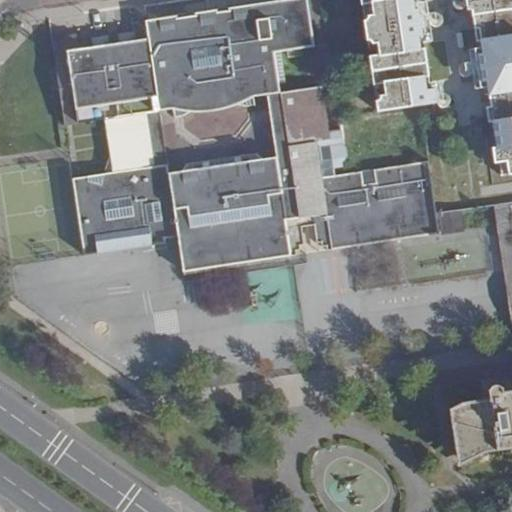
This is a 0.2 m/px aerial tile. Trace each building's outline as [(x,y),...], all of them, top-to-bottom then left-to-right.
[(321,243),(321,248),(326,247),(326,251),(438,234),(437,213),(356,226),(348,173),(336,176),(334,169),(341,168),(340,163),(345,156),(341,131),(329,132),(328,127),(324,127),(322,116),(326,115),(324,102),(323,97),(320,94),(319,93),(316,91),(313,90),(309,89),(280,94),(278,84),(274,54),(280,54),(315,48),(307,0),(286,0),(280,1),(281,6),(268,8),(257,11),(257,14),(254,15),(245,25),(237,26),(236,17),(218,20),(219,28),(211,29),(207,19),(189,15),(155,20),(149,25),(158,36),(159,42),(149,44),(151,58),(138,60),(133,34),(119,35),(121,48),(110,49),(108,37),(92,39),(92,46),(94,46),(95,52),(79,54),(76,36),(63,37),(64,43),(53,44),(65,127),(105,121),(107,136),(113,137),(113,145),(104,174),(87,177),(73,180),(83,251),(83,254),(99,252),(92,215),(152,205),(154,222),(148,223),(152,246),(165,244),(163,227),(177,225),(184,273),(292,257),(291,248),(305,246),(301,219),(312,217),(317,244),(321,243)] [(378,111),(421,104),(438,102),(443,95),(440,77),(430,78),(425,41),(433,40),(431,24),(439,22),(436,9),(430,10),(427,0),(370,0),(372,11),(364,19),(367,35),(376,41),(378,53),(370,55),(374,82),(383,81),(384,90),(377,100),(378,111)] [(511,0),(463,0),(465,11),(471,10),(474,30),(479,29),(482,53),(477,54),(483,91),(487,90),(499,167),(507,165),(509,179),(511,180),(511,0)] [(274,54),(278,84),(284,83),(280,54),(274,54)] [(356,226),(437,213),(429,163),(378,170),(378,176),(375,175),(372,174),(367,175),(365,175),(362,177),(359,178),(358,179),(356,173),(348,173),(356,226)] [(511,201),(494,205),(511,326),(511,201)] [(92,215),(99,252),(152,246),(148,223),(154,222),(152,205),(92,215)] [(511,393),(505,394),(504,384),(489,387),(491,399),(457,405),(453,408),(461,463),(486,448),(511,444),(511,393)]
